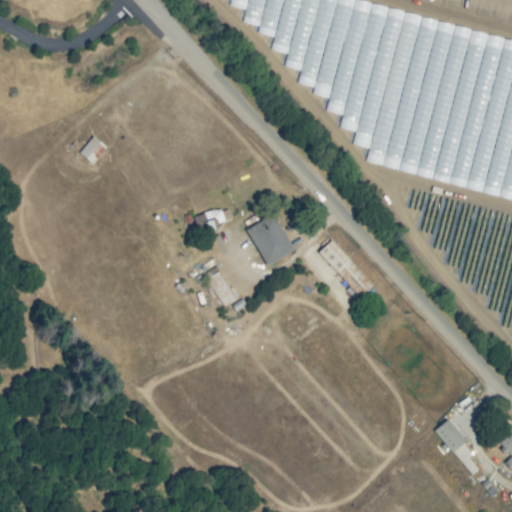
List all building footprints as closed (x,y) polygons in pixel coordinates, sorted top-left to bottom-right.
[(78,153),(91,163),(104,146),(90,136),(78,153)] [(230,219),(225,205),(193,218),(196,225),(202,223),(205,229),(230,219)] [(245,229),(265,266),(292,251),(272,214),(245,229)] [(316,252),(359,297),(372,285),(330,239),(316,252)] [(234,299),(220,269),(206,276),(220,306),(234,299)] [(473,453),(445,420),(433,430),(470,475),(477,469),(467,457),(473,453)] [(509,456),(503,462),(511,471),(511,470),(511,436),(508,432),(496,442),(509,456)]
